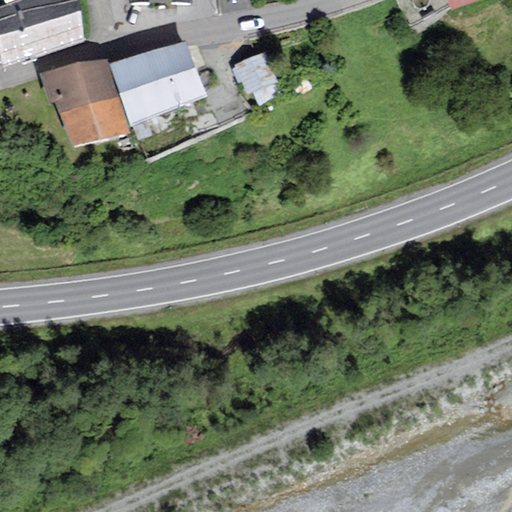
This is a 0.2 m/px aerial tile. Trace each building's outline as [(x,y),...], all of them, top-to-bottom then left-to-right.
[(9,0),(0,4),(0,44),(5,62),(83,38),(79,0),(9,0)] [(206,92),(185,38),(103,60),(127,123),(206,92)] [(264,47),(236,60),(249,89),(277,77),(264,47)] [(100,52),(44,74),(72,147),(128,125),(127,123),(103,60),(100,52)] [(283,89),(277,77),(249,89),(254,101),(283,89)]
